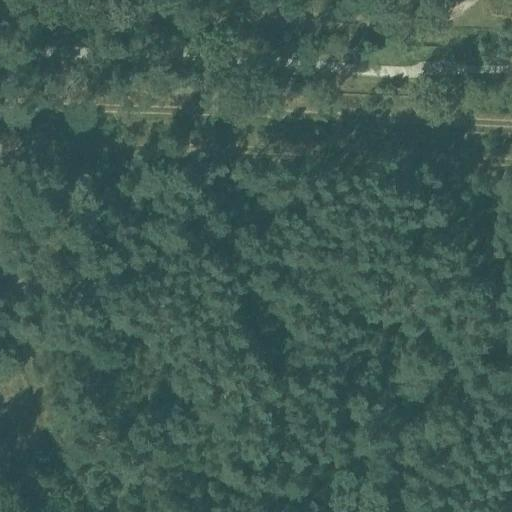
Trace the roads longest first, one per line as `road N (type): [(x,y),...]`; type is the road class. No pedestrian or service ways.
road 1 (track): [(0,4),(406,22),(463,8),(511,12)]
road 2 (track): [(0,148),(511,164)]
